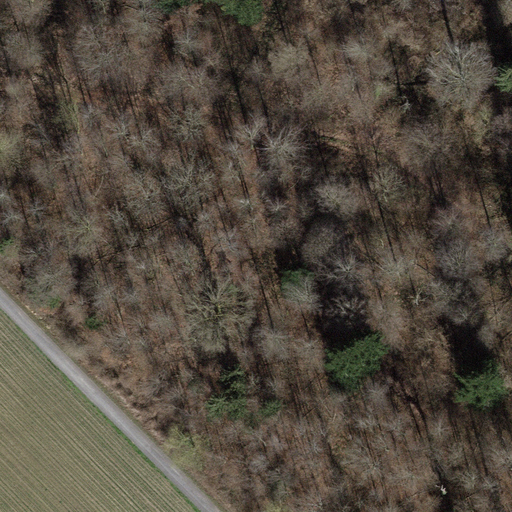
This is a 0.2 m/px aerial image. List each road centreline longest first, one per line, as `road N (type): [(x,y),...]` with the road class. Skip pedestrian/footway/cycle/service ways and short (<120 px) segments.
road 1 (track): [(511,249),(402,165),(325,134),(0,85)]
road 2 (track): [(214,511),(0,294)]
